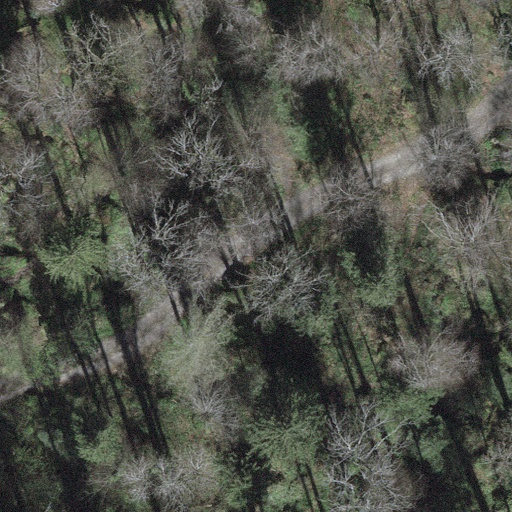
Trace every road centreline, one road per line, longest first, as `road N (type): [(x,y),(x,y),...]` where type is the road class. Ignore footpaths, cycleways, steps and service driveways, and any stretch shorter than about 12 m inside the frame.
road 1 (track): [(511,79),(472,135),(367,175),(265,242),(141,341),(71,382),(0,405)]
road 2 (track): [(323,511),(344,403),(472,135)]
